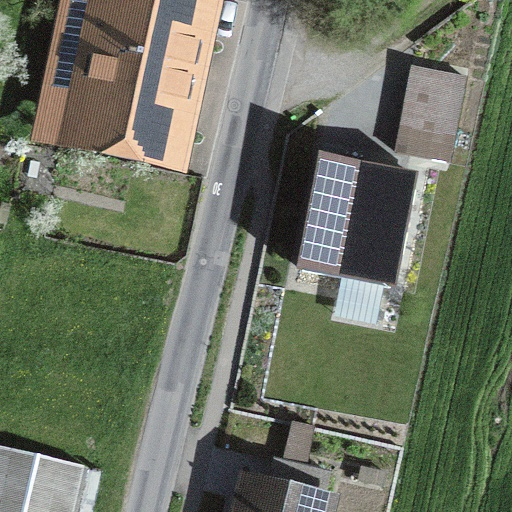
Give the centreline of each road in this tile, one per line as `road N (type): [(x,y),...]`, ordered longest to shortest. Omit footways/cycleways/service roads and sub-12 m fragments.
road 1 (tertiary): [(141,511),(271,0)]
road 2 (track): [(443,0),(354,55),(286,63)]
